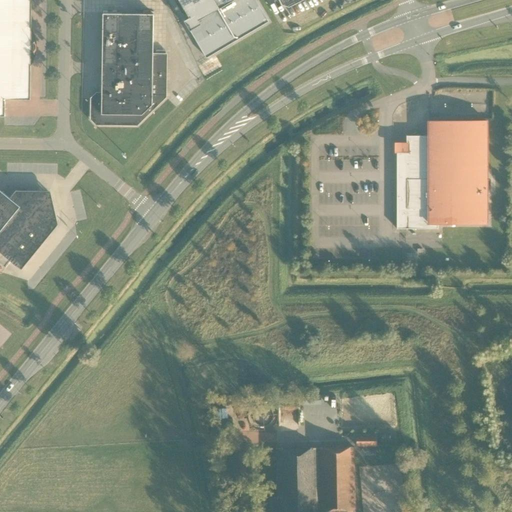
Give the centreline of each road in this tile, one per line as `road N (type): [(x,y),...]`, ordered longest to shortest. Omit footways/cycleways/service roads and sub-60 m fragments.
road 1 (secondary): [(412,17),(325,54),(266,93),(201,152),(167,197)]
road 2 (secondary): [(167,197),(273,109),(420,40)]
road 3 (secondary): [(0,402),(153,214)]
road 4 (unclassified): [(65,0),(63,143)]
